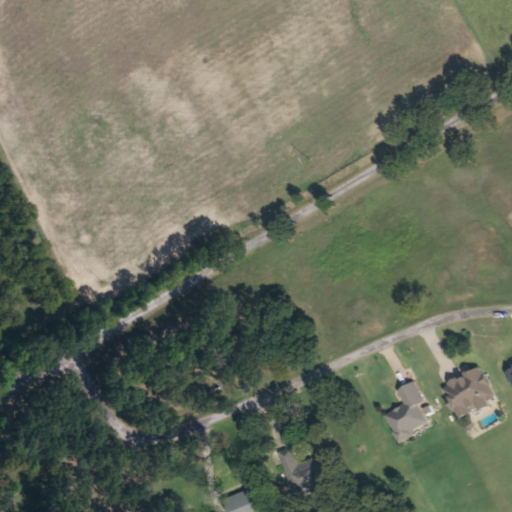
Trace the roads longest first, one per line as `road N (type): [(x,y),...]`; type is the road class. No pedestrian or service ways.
road 1 (residential): [(511,85),(0,393)]
road 2 (residential): [(151,439),(173,437),(431,321),(511,308)]
road 3 (residential): [(57,361),(82,370),(124,428),(151,439)]
